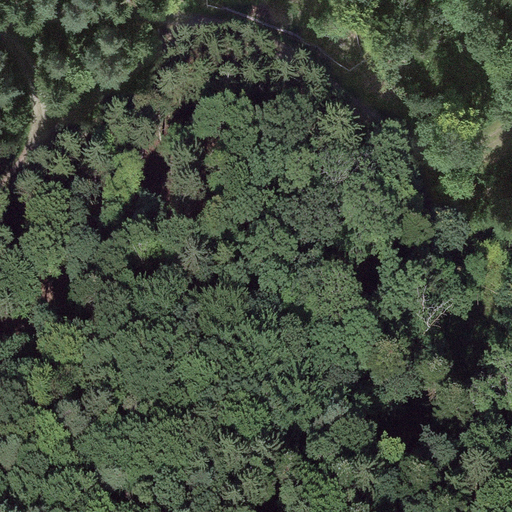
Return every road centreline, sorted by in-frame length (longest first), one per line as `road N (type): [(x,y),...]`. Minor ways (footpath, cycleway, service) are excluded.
road 1 (track): [(511,133),(475,156),(426,158),(376,130),(281,50),(213,19),(93,7),(0,17)]
road 2 (track): [(236,30),(213,29),(161,48),(96,97),(17,177)]
road 3 (track): [(0,38),(20,58),(29,110),(17,177),(0,194)]
